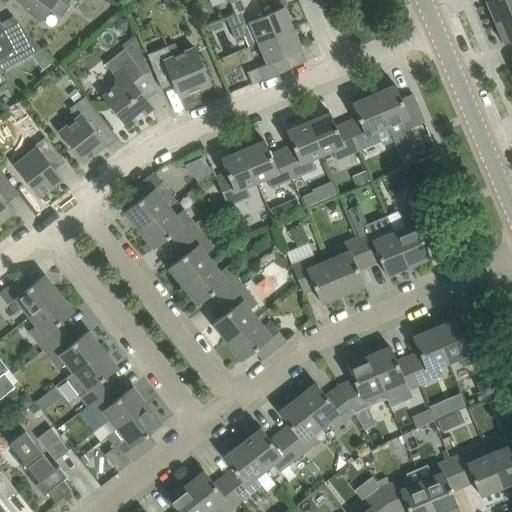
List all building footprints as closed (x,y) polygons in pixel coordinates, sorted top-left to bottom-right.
[(17,0),(25,6),(24,8),(40,21),(50,8),(61,16),(70,5),(67,4),(70,0),(74,0),(79,2),(79,0),(17,0)] [(226,17),(226,18),(263,2),(262,0),(227,0),(231,2),(235,13),(226,17)] [(511,0),(485,0),(495,22),(511,14),(511,0)] [(245,36),(249,46),(293,28),(284,6),(268,12),(263,2),(226,18),(235,40),(245,36)] [(511,39),(511,14),(495,22),(504,43),(511,39)] [(0,66),(2,70),(41,48),(27,31),(10,40),(0,20),(0,66)] [(293,28),(249,46),(250,46),(258,43),(267,63),(247,72),(252,84),(287,69),(282,58),(302,50),(293,28)] [(145,74),(146,74),(150,70),(135,34),(122,44),(125,48),(105,63),(116,76),(115,83),(116,85),(103,95),(116,111),(128,127),(153,107),(147,100),(134,83),(145,74)] [(171,76),(172,77),(180,96),(210,83),(195,47),(180,53),(175,42),(147,54),(159,82),(171,76)] [(395,84),(374,93),(388,126),(398,122),(402,131),(425,122),(414,97),(403,102),(395,84)] [(84,95),(78,88),(71,93),(77,100),(84,95)] [(349,126),(359,150),(382,140),(378,130),(388,126),(374,93),(352,102),(360,121),(349,126)] [(105,121),(93,105),(85,96),(69,108),(77,118),(60,132),(84,162),(106,145),(94,130),(105,121)] [(359,150),(349,126),(338,131),(330,112),(308,121),(322,154),(333,150),(337,159),(359,150)] [(322,154),(308,121),(287,130),(295,149),(284,154),(294,177),(316,168),(312,158),(322,154)] [(51,165),(62,156),(46,136),(45,136),(41,131),(38,133),(42,139),(34,145),(37,148),(15,164),(40,196),(62,179),(51,165)] [(426,137),(428,144),(433,155),(438,153),(430,135),(426,137)] [(243,149),(257,182),(267,177),(271,187),(294,177),(284,154),(272,159),(264,139),(243,149)] [(257,182),(243,149),(221,158),(227,172),(216,177),(228,205),(251,196),(247,186),(257,182)] [(17,190),(5,174),(0,168),(0,222),(15,210),(6,199),(17,190)] [(352,176),(356,185),(370,180),(366,170),(352,176)] [(126,210),(140,229),(168,207),(162,198),(170,191),(154,172),(133,188),(141,198),(126,210)] [(402,187),(396,174),(383,179),(388,192),(402,187)] [(307,206),(318,201),(313,191),(302,196),(307,206)] [(285,201),(292,216),(302,211),(296,197),(285,201)] [(178,244),(199,228),(194,223),(183,209),(175,215),(168,207),(140,229),(155,247),(171,234),(178,244)] [(422,238),(434,233),(423,208),(401,218),(405,228),(395,232),(409,265),(430,256),(422,238)] [(194,223),(199,228),(205,223),(201,218),(194,223)] [(387,274),(409,265),(395,232),(384,236),(380,227),(358,236),(368,260),(379,255),(387,274)] [(169,266),(184,285),(212,262),(206,254),(214,247),(199,228),(178,244),(186,253),(169,266)] [(329,260),(343,293),(364,284),(356,264),(368,260),(358,236),(335,246),(339,255),(329,260)] [(321,302),(343,293),(329,260),(319,264),(314,255),(292,264),(304,293),(315,288),(321,302)] [(215,290),(222,300),(243,284),(227,265),(219,271),(212,262),(184,285),(198,303),(215,290)] [(0,293),(15,313),(23,306),(30,315),(58,293),(44,275),(28,287),(20,277),(0,293)] [(214,322),(228,341),(256,318),(250,310),(258,303),(243,284),(222,300),(230,309),(214,322)] [(58,293),(30,315),(37,324),(29,330),(44,350),(64,334),(56,324),(73,311),(58,293)] [(263,327),(256,318),(228,341),(242,359),(258,347),(266,357),(287,340),(272,321),(263,327)] [(486,357),(475,332),(464,337),(456,319),(435,328),(449,361),(459,357),(463,366),(481,359),(486,357)] [(413,337),(419,351),(422,356),(410,361),(420,384),(425,396),(430,394),(425,382),(443,375),(439,365),(449,361),(435,328),(413,337)] [(64,334),(44,350),(59,369),(67,362),(74,371),(102,349),(88,331),(71,344),(64,334)] [(420,384),(410,361),(399,366),(391,346),(369,355),(384,389),(394,384),(398,394),(420,384)] [(102,349),(74,371),(81,380),(73,386),(88,406),(108,390),(100,380),(117,367),(102,349)] [(384,389),(369,355),(348,365),(356,384),(342,390),(355,412),(377,403),(373,394),(384,389)] [(0,398),(15,386),(5,373),(9,369),(0,357),(0,398)] [(486,357),(481,359),(485,368),(490,366),(486,357)] [(355,412),(342,390),(329,399),(316,383),(298,397),(320,426),(329,419),(336,427),(355,412)] [(115,399),(108,390),(88,406),(103,425),(111,418),(118,427),(146,405),(132,386),(115,399)] [(25,410),(35,402),(26,392),(20,396),(20,405),(25,410)] [(496,413),(507,408),(502,395),(491,401),(496,413)] [(320,426),(298,397),(280,412),(293,428),(283,436),(299,456),(318,441),(312,433),(320,426)] [(434,418),(445,413),(440,401),(430,406),(434,418)] [(145,435),(149,433),(161,423),(146,405),(118,427),(107,436),(115,447),(118,444),(132,462),(153,445),(145,435)] [(43,412),(23,424),(31,437),(51,425),(43,412)] [(448,416),(437,420),(442,432),(453,427),(448,416)] [(260,427),(242,441),(265,470),(273,463),(280,471),(299,456),(283,436),(274,443),(260,427)] [(51,428),(38,438),(56,461),(69,450),(51,428)] [(55,468),(43,453),(26,431),(9,443),(24,462),(20,465),(24,470),(29,467),(39,480),(35,483),(41,491),(44,495),(48,491),(56,501),(72,489),(64,479),(68,476),(65,473),(59,465),(55,468)] [(488,453),(502,486),(511,481),(511,431),(495,439),(499,449),(488,453)] [(227,480),(243,500),(262,485),(256,477),(265,470),(242,441),(224,456),(237,472),(227,480)] [(481,495),(502,486),(488,453),(478,457),(474,448),(451,457),(461,481),(473,476),(481,495)] [(87,452),(81,456),(86,462),(92,457),(87,452)] [(422,481),(435,511),(440,511),(458,505),(450,485),(461,481),(451,457),(429,467),(433,476),(422,481)] [(1,470),(0,470),(0,489),(7,498),(17,490),(1,470)] [(227,511),(243,500),(227,480),(217,487),(205,471),(186,485),(207,511),(210,511),(217,507),(221,511),(227,511)] [(410,511),(435,511),(422,481),(412,485),(408,476),(380,487),(393,509),(406,504),(410,511)] [(207,511),(186,485),(168,500),(177,511),(207,511)] [(389,511),(393,509),(380,487),(356,506),(360,511),(389,511)] [(12,511),(0,495),(0,511),(12,511)]
